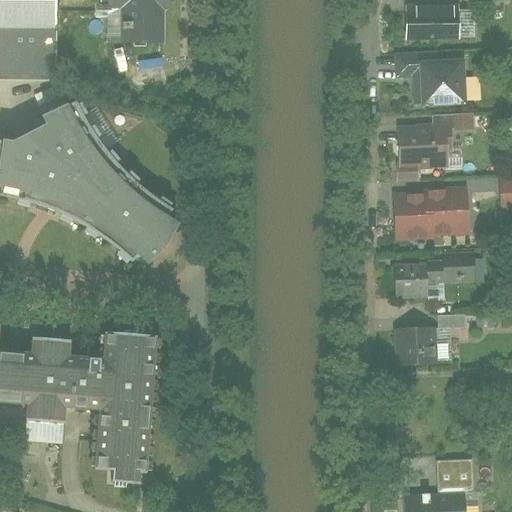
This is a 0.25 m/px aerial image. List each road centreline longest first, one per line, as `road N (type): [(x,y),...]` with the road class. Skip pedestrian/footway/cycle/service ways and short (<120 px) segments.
road 1 (residential): [(359,0),(358,333),(369,511)]
road 2 (residential): [(209,0),(206,302)]
road 3 (residential): [(206,302),(218,511)]
road 4 (residential): [(0,279),(206,302)]
